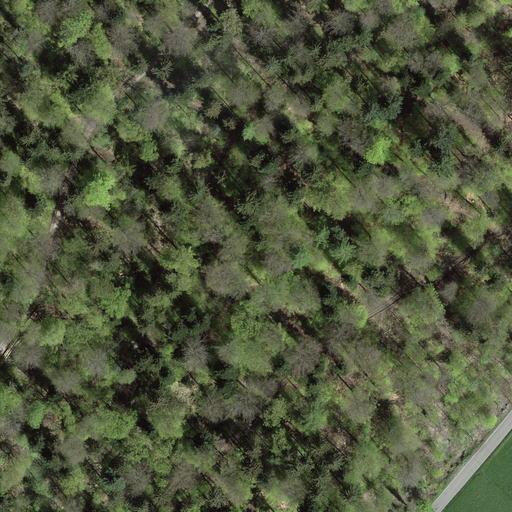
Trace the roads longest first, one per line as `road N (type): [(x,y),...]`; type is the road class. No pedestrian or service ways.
road 1 (track): [(0,350),(35,287),(95,121),(212,0)]
road 2 (tertiary): [(511,417),(431,511)]
